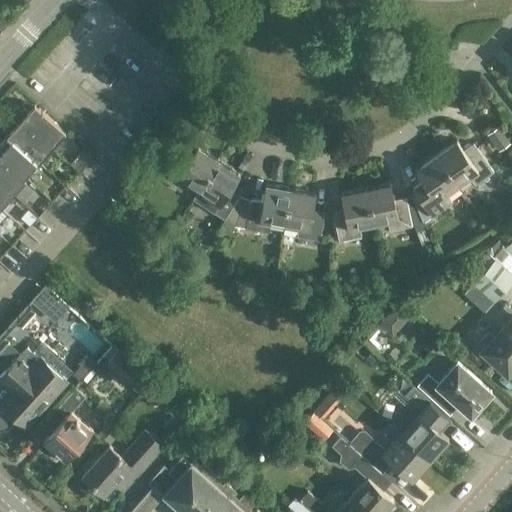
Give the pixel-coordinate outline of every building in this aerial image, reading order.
[(0,203),(65,131),(38,107),(31,114),(21,105),(7,121),(17,130),(4,144),(0,140),(0,203)] [(487,134),(497,147),(507,139),(496,126),(487,134)] [(456,139),(435,154),(457,184),(468,176),(474,184),(493,171),(472,142),(463,149),(456,139)] [(186,182),(197,189),(198,190),(218,158),(197,145),(187,159),(178,153),(162,178),(181,190),(186,182)] [(457,184),(435,154),(414,169),(424,183),(415,190),(432,214),(451,200),(445,192),(457,184)] [(239,172),(218,158),(198,190),(197,189),(191,198),(233,225),(245,197),(239,194),(239,193),(230,187),(239,172)] [(389,181),(365,185),(372,223),(386,220),(388,229),(411,225),(405,196),(393,199),(389,181)] [(250,198),(250,199),(245,197),(233,225),(245,227),(268,231),(269,221),(283,224),(290,187),(265,183),(262,200),(250,198)] [(359,225),(372,223),(365,185),(340,190),(344,208),(332,210),(338,239),(361,235),(359,225)] [(314,191),(290,187),(283,224),(298,226),(296,236),(319,240),(324,211),(311,209),(314,191)] [(511,278),(511,273),(495,258),(473,282),(493,300),(511,278)] [(392,333),(409,314),(396,302),(379,321),(392,333)] [(511,312),(481,351),(509,374),(511,370),(511,312)] [(26,346),(19,354),(18,353),(0,372),(0,380),(10,389),(0,399),(0,401),(24,424),(64,379),(39,356),(38,357),(26,346)] [(140,392),(151,379),(117,349),(105,361),(140,392)] [(389,381),(398,371),(390,364),(381,374),(389,381)] [(467,416),(487,393),(471,379),(474,376),(461,365),(452,375),(464,386),(451,401),(467,416)] [(161,400),(167,393),(153,381),(147,388),(161,400)] [(420,408),(399,431),(429,458),(447,438),(427,420),(438,407),(413,385),(405,394),(420,408)] [(70,411),(79,402),(85,395),(74,386),(42,422),(51,430),(42,440),(63,459),(90,429),(70,411)] [(322,417),(340,398),(332,390),(314,410),(322,417)] [(169,408),(173,412),(161,425),(172,435),(190,414),(179,405),(175,401),(169,408)] [(399,431),(384,448),(338,406),(325,421),(381,472),(391,460),(411,478),(429,458),(399,431)] [(367,475),(349,495),(368,511),(380,511),(392,499),(382,489),(390,480),(381,472),(325,421),(317,414),(308,424),(362,471),(367,475)] [(102,494),(113,481),(122,490),(150,458),(132,442),(120,456),(108,445),(81,475),(102,494)] [(283,470),(297,454),(289,446),(275,462),(283,470)] [(176,477),(161,493),(182,511),(260,511),(255,507),(253,510),(248,506),(253,500),(242,490),(237,496),(232,492),(235,489),(224,479),(222,482),(211,472),(213,470),(202,459),(199,462),(193,457),(190,461),(182,454),(167,470),(176,477)] [(151,484),(126,511),(144,511),(161,493),(151,484)] [(311,511),(324,511),(328,508),(307,490),(298,500),(311,511)] [(368,511),(349,495),(333,511),(368,511)]
